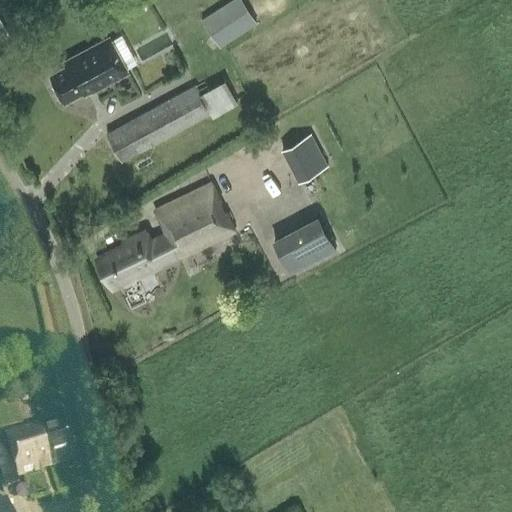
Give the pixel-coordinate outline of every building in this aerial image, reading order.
[(220,47),(258,22),(243,0),(234,0),(203,20),(220,47)] [(67,65),(52,73),(66,100),(84,90),(86,94),(128,72),(127,69),(137,63),(121,34),(111,40),(110,37),(65,61),(67,65)] [(122,160),(211,113),(195,85),(107,132),(122,160)] [(291,146),(309,179),(337,165),(319,131),(291,146)] [(213,183),(200,189),(156,210),(172,245),(158,252),(149,234),(99,258),(115,291),(132,283),(131,281),(236,231),(213,183)] [(285,233),(302,270),(350,248),(333,212),(285,233)] [(17,477),(73,462),(63,421),(6,436),(17,477)] [(9,511),(6,500),(0,501),(0,511),(9,511)]
